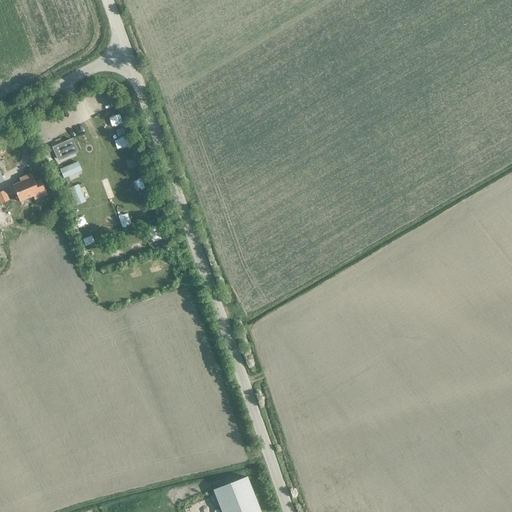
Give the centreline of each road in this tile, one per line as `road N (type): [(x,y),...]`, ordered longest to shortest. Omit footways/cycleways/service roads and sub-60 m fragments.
road 1 (unclassified): [(286,511),(124,50)]
road 2 (unclassified): [(0,119),(124,50)]
